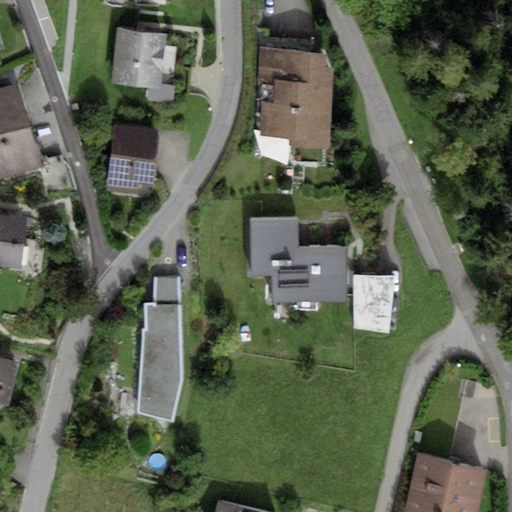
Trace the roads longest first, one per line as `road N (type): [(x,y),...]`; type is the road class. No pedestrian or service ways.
road 1 (residential): [(332,0),(480,328)]
road 2 (residential): [(116,275),(194,180),(222,130),(232,77),(231,0)]
road 3 (residential): [(116,275),(101,250),(23,0)]
road 4 (residential): [(32,511),(69,353),(83,317),(116,275)]
road 5 (residential): [(480,328),(425,362),(381,511)]
